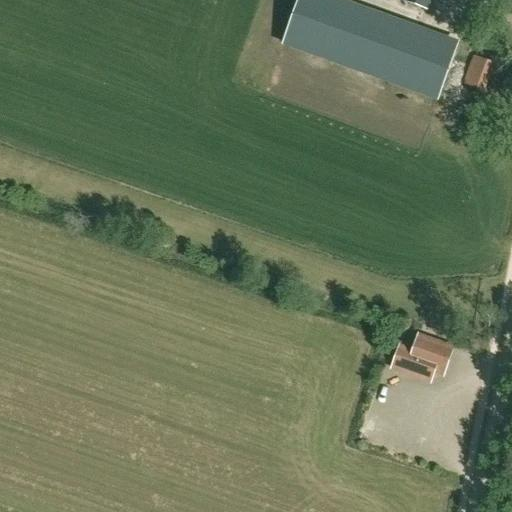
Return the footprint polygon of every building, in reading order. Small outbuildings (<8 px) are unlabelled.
[(331,0),(299,0),(284,44),(437,99),(457,45),(331,0)] [(427,10),(430,0),(402,0),(402,1),(427,10)] [(484,92),(494,64),(475,57),(464,84),(484,92)] [(400,348),(392,369),(430,382),(434,372),(443,375),(451,354),(417,342),(413,353),(400,348)] [(420,419),(418,440),(428,441),(430,420),(420,419)]
